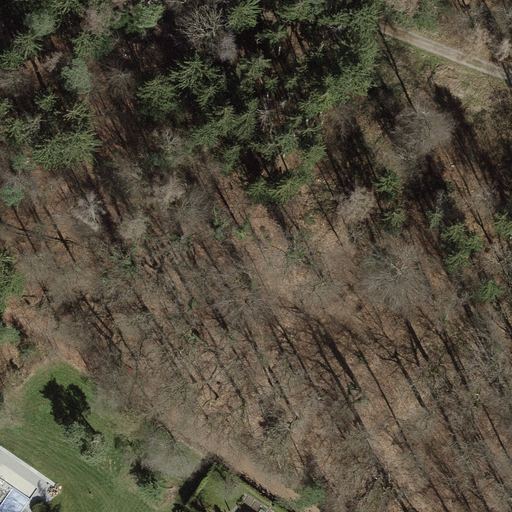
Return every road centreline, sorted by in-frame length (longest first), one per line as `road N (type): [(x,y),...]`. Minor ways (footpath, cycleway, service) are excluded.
road 1 (track): [(0,304),(311,511)]
road 2 (track): [(511,76),(330,0)]
